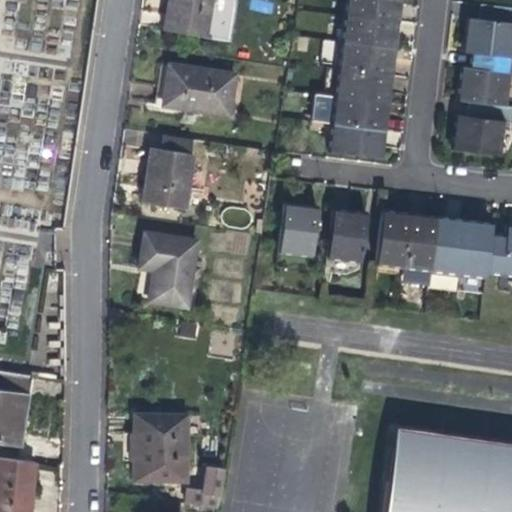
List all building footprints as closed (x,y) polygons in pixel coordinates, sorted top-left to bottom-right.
[(162,30),(204,37),(209,0),(167,0),(166,10),(162,30)] [(388,11),(396,12),(397,0),(346,0),(344,15),(387,21),(388,11)] [(464,52),(476,53),(510,57),(511,46),(511,7),(482,4),(480,20),(468,18),(467,31),(464,52)] [(396,17),(396,12),(388,11),(387,21),(395,23),(396,17)] [(386,30),(387,21),(344,15),(341,42),(392,48),(394,31),(386,30)] [(394,27),(395,23),(387,21),(386,30),(394,31),(394,27)] [(381,65),(390,66),(392,48),(341,42),(337,70),(380,76),(381,65)] [(457,100),(470,101),(505,105),(510,57),(476,53),(474,67),(462,66),(460,78),(457,100)] [(163,105),(227,115),(233,74),(169,64),(166,83),(163,105)] [(389,70),(390,66),(381,65),(380,76),(388,77),(389,70)] [(378,83),(380,76),(337,70),(334,97),(385,103),(387,84),(378,83)] [(388,82),(388,77),(380,76),(378,83),(387,84),(388,82)] [(311,122),(330,124),(372,130),(373,120),(383,121),(385,103),(334,97),(314,94),(311,122)] [(511,106),(505,105),(470,101),(468,117),(455,116),(454,128),(451,148),(498,154),(502,122),(510,123),(511,106)] [(382,125),(383,121),(373,120),(372,130),(381,131),(382,125)] [(378,158),(380,141),(371,139),(372,130),(330,124),(327,152),(378,158)] [(381,131),(372,130),(371,139),(380,141),(381,138),(381,131)] [(158,136),(156,152),(189,156),(192,141),(158,136)] [(193,157),(189,156),(156,152),(151,151),(148,173),(143,203),(185,209),(193,157)] [(309,256),(315,209),(296,206),(283,204),(278,252),(309,256)] [(332,210),(326,258),(358,261),(364,214),(350,213),(332,210)] [(375,263),(401,267),(407,223),(398,222),(399,214),(381,211),(375,263)] [(408,215),(399,214),(398,222),(407,223),(408,215)] [(408,215),(407,223),(418,224),(419,216),(415,216),(408,215)] [(436,218),(419,216),(418,224),(407,223),(401,267),(401,268),(429,271),(436,218)] [(453,229),(454,220),(436,218),(429,271),(427,286),(427,288),(454,292),(457,274),(462,230),(453,229)] [(463,221),(454,220),(453,229),(462,230),(463,221)] [(474,223),(463,221),(462,230),(473,232),(474,223)] [(490,224),(474,223),(473,232),(462,230),(457,274),(483,277),(484,271),(490,224)] [(511,275),(511,226),(506,226),(490,224),(484,271),(511,275)] [(147,302),(185,307),(195,240),(144,233),(139,268),(145,269),(152,270),(147,302)] [(427,286),(429,271),(401,268),(399,282),(427,286)] [(28,394),(31,375),(0,370),(0,443),(13,445),(19,408),(21,393),(28,394)] [(132,480),(183,481),(185,416),(134,415),(133,431),(132,480)] [(511,511),(511,449),(394,432),(382,511),(511,511)] [(28,511),(32,485),(34,462),(0,457),(0,511),(28,511)] [(205,465),(198,506),(217,508),(223,468),(205,465)]
